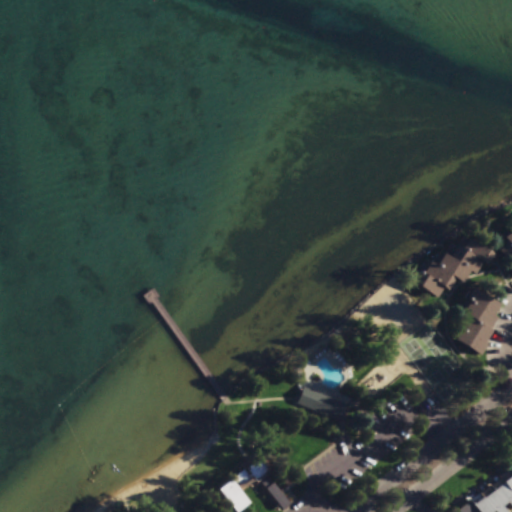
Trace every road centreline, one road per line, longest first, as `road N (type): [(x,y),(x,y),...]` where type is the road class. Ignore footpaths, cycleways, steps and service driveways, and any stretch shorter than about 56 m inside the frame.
road 1 (tertiary): [(511,392),(364,511)]
road 2 (tertiary): [(395,511),(511,421)]
